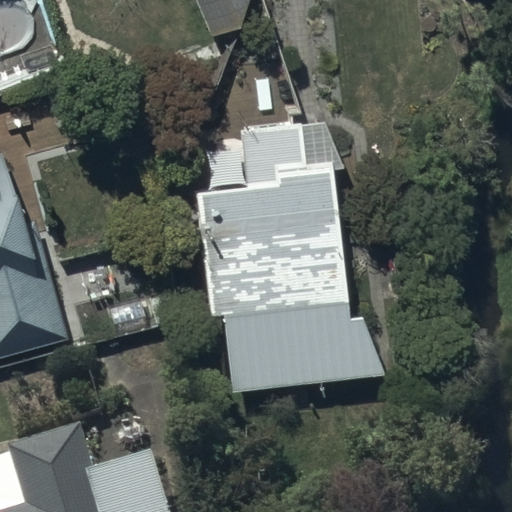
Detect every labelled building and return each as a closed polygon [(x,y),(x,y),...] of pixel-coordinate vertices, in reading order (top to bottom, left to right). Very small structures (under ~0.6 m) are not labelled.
[(44,0),(49,13),(79,2),(78,0),(44,0)] [(191,0),(205,31),(259,11),(254,0),(191,0)] [(224,387),(375,371),(355,312),(341,313),(319,116),(232,126),(239,185),(187,191),(201,314),(216,312),(224,387)] [(0,353),(60,337),(29,218),(13,222),(0,173),(0,353)] [(0,511),(178,511),(165,467),(99,487),(86,444),(0,469),(0,511)]
